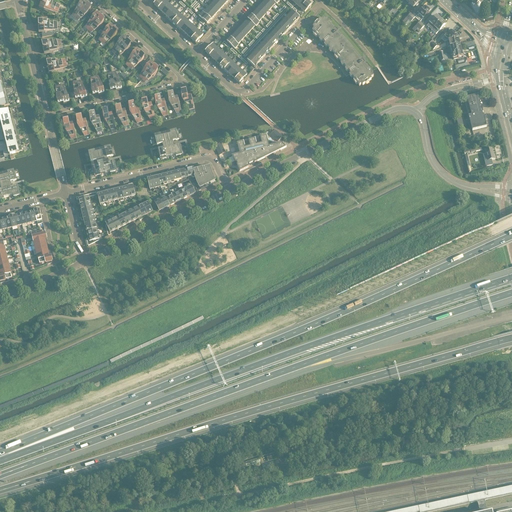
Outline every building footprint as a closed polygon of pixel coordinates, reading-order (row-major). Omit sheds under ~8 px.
[(51,1),(49,0),(43,0),(43,4),(42,4),(58,10),(60,6),(57,5),(57,4),(51,1)] [(157,2),(156,1),(156,2),(154,3),(155,4),(154,5),(158,9),(165,1),(163,0),(158,0),(158,1),(157,1),(157,2)] [(224,5),(218,0),(215,0),(214,2),(221,9),(224,5)] [(307,2),(305,0),(302,0),(297,6),(301,9),(307,2)] [(72,16),(75,18),(86,6),(87,6),(88,5),(84,1),(77,7),(77,8),(74,13),(74,14),(72,16)] [(165,1),(158,9),(162,12),(169,4),(165,1)] [(265,1),(262,5),(269,11),(272,8),(265,1)] [(221,9),(214,2),(210,6),(217,13),(221,9)] [(307,2),(301,9),(305,13),(307,10),(308,10),(311,6),(311,5),(307,2)] [(58,10),(42,4),(43,4),(41,4),(39,9),(47,13),(48,12),(54,13),(54,12),(57,13),(58,10)] [(169,4),(162,12),(165,16),(173,8),(169,4)] [(269,11),(262,5),(258,9),(265,15),(269,11)] [(86,6),(75,18),(78,21),(80,19),(81,19),(86,15),(86,16),(90,11),(88,10),(89,9),(87,6),(86,6)] [(217,13),(210,6),(207,10),(214,16),(217,13)] [(395,10),(392,7),(387,13),(390,16),(393,13),(395,10)] [(425,8),(424,7),(418,14),(423,18),(431,10),(427,7),(425,8)] [(173,8),(165,16),(169,19),(176,11),(173,8)] [(265,15),(258,9),(255,12),(262,19),(265,15)] [(214,16),(207,10),(204,14),(203,14),(210,20),(211,20),(214,16)] [(176,11),(169,19),(173,22),(173,23),(180,15),(176,11)] [(252,16),(251,16),(258,23),(259,22),(262,19),(255,12),(252,16)] [(293,12),(285,20),(292,26),(300,18),(293,12)] [(86,28),(88,31),(100,18),(101,17),(97,13),(90,19),(91,20),(87,25),(88,26),(86,28)] [(210,20),(203,14),(204,14),(203,13),(199,17),(203,20),(203,21),(207,24),(210,20)] [(405,24),(413,16),(410,13),(406,18),(402,22),(405,24)] [(180,15),(173,23),(177,26),(184,18),(180,15)] [(258,23),(251,16),(248,20),(255,26),(255,27),(256,27),(259,23),(259,22),(258,23)] [(411,22),(415,18),(413,16),(405,24),(407,26),(411,22)] [(433,28),(434,27),(441,20),(438,17),(437,18),(436,16),(428,24),(433,28)] [(57,26),(57,23),(54,23),(54,22),(47,21),(47,17),(42,17),(42,21),(40,22),(40,27),(57,26)] [(100,18),(88,31),(91,33),(93,31),(94,31),(99,27),(100,28),(103,23),(102,22),(103,21),(100,18)] [(184,18),(177,26),(177,27),(177,26),(180,30),(188,22),(184,18)] [(336,34),(338,33),(338,32),(335,29),(334,31),(329,26),(331,24),(327,20),(326,21),(324,19),(322,21),(320,20),(318,22),(320,24),(317,27),(315,25),(313,28),(314,29),(312,32),(314,33),(315,33),(318,36),(317,36),(320,39),(321,39),(323,41),(326,44),(328,46),(328,47),(330,50),(331,49),(333,51),(332,52),(336,56),(336,55),(339,59),(342,63),(343,63),(345,65),(344,66),(346,69),(347,68),(349,71),(348,71),(351,75),(352,74),(353,77),(355,80),(356,80),(358,84),(359,86),(362,84),(362,86),(368,82),(371,80),(370,79),(373,77),(372,75),(373,74),(370,71),(370,70),(367,71),(363,65),(365,64),(362,61),(361,62),(356,56),(351,50),(347,45),(341,39),(336,34)] [(255,26),(248,20),(244,24),(252,30),(255,27),(255,26)] [(285,20),(279,27),(286,34),(292,26),(285,20)] [(438,33),(445,24),(443,23),(444,22),(441,20),(434,27),(437,30),(436,31),(438,33)] [(416,30),(422,24),(419,21),(415,26),(413,28),(413,29),(411,31),(413,33),(416,30)] [(188,22),(180,30),(184,33),(192,25),(188,22)] [(252,30),(244,24),(241,27),(248,34),(252,30)] [(110,25),(103,31),(104,32),(100,37),(101,38),(99,40),(102,43),(113,30),(113,31),(114,29),(110,25)] [(192,25),(184,33),(188,37),(195,29),(192,25)] [(241,27),(237,31),(245,38),(248,34),(241,27)] [(279,27),(272,35),(279,41),(286,34),(279,27)] [(195,29),(188,37),(191,40),(192,40),(199,32),(195,29)] [(113,30),(102,43),(105,45),(107,43),(107,44),(112,40),(113,40),(117,34),(116,33),(113,31),(113,30)] [(451,31),(450,32),(448,30),(444,34),(446,36),(445,38),(449,41),(452,40),(456,35),(457,34),(454,32),(453,32),(451,31)] [(245,38),(237,31),(234,35),(241,41),(245,38)] [(199,32),(192,40),(195,43),(196,44),(196,43),(197,43),(198,43),(199,41),(199,42),(199,41),(199,40),(200,39),(203,36),(199,32)] [(241,41),(234,35),(231,38),(230,39),(231,39),(238,45),(241,41)] [(272,35),(265,42),(272,49),(279,41),(272,35)] [(452,40),(449,41),(450,47),(459,44),(460,43),(459,39),(458,40),(457,36),(456,35),(452,40)] [(430,46),(433,43),(433,42),(434,41),(431,39),(431,40),(429,38),(424,43),(428,47),(429,46),(430,46)] [(238,45),(231,39),(227,42),(227,43),(231,46),(231,47),(235,50),(239,46),(238,45)] [(50,40),(44,43),(43,43),(44,45),(45,48),(45,49),(61,45),(60,41),(57,41),(50,41),(50,40)] [(112,52),(115,55),(126,43),(123,40),(123,41),(121,40),(119,42),(117,44),(114,50),(112,52)] [(265,42),(258,50),(265,56),(272,49),(265,42)] [(126,43),(115,55),(118,58),(120,55),(120,56),(126,52),(129,48),(131,46),(126,43)] [(208,49),(207,48),(207,49),(206,50),(205,50),(206,51),(205,52),(205,53),(209,56),(216,48),(212,44),(209,48),(208,49)] [(459,44),(450,47),(452,54),(461,51),(462,50),(461,47),(460,47),(459,44)] [(61,45),(45,49),(45,48),(43,49),(44,54),(53,53),(53,52),(59,50),(59,49),(62,48),(61,45)] [(216,48),(209,56),(213,59),(220,52),(216,48)] [(126,65),(129,67),(140,55),(141,54),(137,50),(130,56),(131,57),(127,62),(128,63),(126,65)] [(258,50),(251,57),(258,64),(265,56),(258,50)] [(461,51),(452,54),(453,60),(458,59),(458,58),(463,57),(463,56),(463,52),(462,53),(461,51)] [(220,52),(213,59),(217,63),(224,55),(220,52)] [(140,55),(129,67),(131,70),(134,68),(139,64),(140,65),(143,60),(144,59),(140,55)] [(224,55),(217,63),(220,66),(228,58),(224,55)] [(258,64),(251,57),(247,61),(254,68),(258,64)] [(228,58),(220,66),(224,70),(231,62),(228,58)] [(62,60),(55,61),(55,60),(49,62),(48,62),(49,68),(66,64),(65,60),(62,61),(62,60)] [(231,62),(224,70),(225,70),(228,73),(235,65),(231,62)] [(139,77),(142,80),(154,68),(155,66),(151,63),(144,69),(141,75),(139,77)] [(66,64),(49,68),(48,68),(49,74),(58,73),(58,72),(64,69),(67,68),(66,64)] [(235,65),(228,73),(232,77),(239,69),(235,65)] [(154,68),(142,80),(145,83),(147,80),(148,81),(153,77),(158,71),(154,68)] [(239,69),(232,77),(235,80),(243,72),(239,69)] [(243,72),(235,80),(239,84),(240,84),(240,83),(241,83),(242,83),(241,83),(243,82),(243,81),(242,81),(243,80),(247,76),(243,72)] [(116,76),(116,73),(112,74),(116,90),(120,89),(119,88),(121,87),(120,81),(119,81),(117,75),(116,76)] [(116,90),(112,74),(108,75),(109,77),(108,78),(109,84),(108,84),(110,91),(116,90)] [(98,77),(94,78),(98,94),(102,93),(102,92),(104,91),(103,85),(102,86),(100,80),(99,80),(98,77)] [(91,82),(91,88),(90,89),(92,93),(93,96),(98,94),(94,78),(91,79),(91,82)] [(81,81),(77,82),(81,98),(85,98),(84,96),(86,96),(86,95),(86,91),(85,90),(82,84),(81,84),(81,81)] [(74,93),(73,93),(75,98),(75,100),(81,98),(77,82),(73,83),(74,86),(73,86),(74,93)] [(63,86),(59,87),(63,103),(64,105),(69,103),(68,94),(67,94),(65,88),(64,89),(63,86)] [(63,103),(59,87),(56,88),(56,90),(56,91),(56,97),(55,97),(58,104),(63,103)] [(182,101),(182,102),(184,102),(187,108),(188,107),(189,110),(194,109),(191,94),(187,95),(186,92),(181,93),(182,97),(178,98),(179,102),(182,101)] [(168,96),(169,106),(170,105),(174,111),(175,111),(176,113),(181,112),(177,97),(174,98),(173,95),(168,96)] [(479,95),(464,99),(472,131),(487,127),(484,116),(483,116),(482,113),(483,113),(481,106),(480,106),(480,105),(482,105),(481,103),(480,104),(480,103),(479,95)] [(155,99),(156,109),(157,109),(161,114),(162,114),(163,117),(168,115),(164,100),(161,101),(160,98),(155,99)] [(142,108),(139,109),(140,113),(143,112),(144,112),(148,117),(149,117),(150,120),(155,119),(151,104),(148,105),(147,101),(142,103),(142,108)] [(129,111),(125,112),(127,116),(130,115),(131,115),(135,121),(136,120),(137,123),(142,122),(140,113),(139,109),(138,107),(135,108),(134,105),(129,106),(129,111)] [(116,113),(112,114),(113,119),(117,119),(118,118),(122,124),(123,124),(124,127),(129,125),(127,116),(125,112),(125,110),(122,111),(121,108),(115,109),(116,113)] [(12,109),(0,112),(0,115),(1,118),(13,115),(12,109)] [(102,113),(104,122),(105,122),(109,127),(110,127),(111,130),(116,128),(113,119),(112,114),(112,113),(108,114),(108,111),(102,113)] [(89,116),(91,125),(92,125),(95,130),(97,130),(98,133),(103,132),(99,117),(95,118),(95,114),(89,116)] [(13,115),(1,118),(2,123),(14,120),(13,115)] [(76,119),(78,128),(79,128),(82,134),(84,133),(84,136),(90,135),(86,120),(82,121),(82,118),(76,119)] [(14,120),(2,123),(3,129),(16,125),(14,120)] [(63,122),(64,132),(66,131),(69,137),(71,137),(71,140),(76,138),(73,123),(69,124),(68,121),(63,122)] [(16,125),(3,129),(4,134),(17,131),(16,125)] [(17,131),(4,134),(6,139),(18,136),(17,131)] [(170,132),(170,134),(171,134),(173,142),(178,140),(179,139),(178,135),(177,135),(176,131),(170,132)] [(275,131),(270,135),(277,142),(282,137),(275,131)] [(18,136),(6,139),(7,144),(20,141),(18,136)] [(232,156),(235,163),(236,162),(237,165),(236,165),(240,172),(249,167),(249,165),(254,162),(254,163),(257,162),(286,148),(281,143),(269,146),(266,136),(260,138),(262,144),(256,145),(255,139),(248,140),(250,147),(245,148),(243,142),(237,143),(239,154),(232,156)] [(20,141),(7,144),(8,149),(21,146),(20,141)] [(221,144),(215,147),(219,156),(225,153),(221,144)] [(21,146),(8,149),(10,155),(22,152),(21,146)] [(104,149),(105,150),(107,158),(112,157),(112,156),(113,156),(112,151),(111,152),(110,147),(104,149)] [(159,151),(157,152),(158,156),(160,156),(161,160),(166,158),(166,157),(164,149),(158,151),(159,151)] [(494,159),(492,149),(485,150),(488,161),(491,160),(494,159)] [(93,168),(92,168),(93,172),(94,172),(95,176),(101,175),(100,173),(98,166),(93,167),(93,168)] [(212,176),(211,173),(210,167),(204,169),(206,174),(207,178),(210,184),(215,181),(212,176)] [(207,178),(206,174),(204,169),(199,170),(200,176),(202,181),(205,186),(210,184),(207,178)] [(202,181),(200,176),(199,170),(194,171),(193,171),(194,175),(195,177),(197,183),(198,185),(199,185),(200,188),(205,186),(202,181)] [(13,171),(7,173),(8,175),(10,182),(16,181),(15,180),(17,180),(15,175),(14,176),(13,171)] [(161,177),(154,179),(156,188),(158,187),(159,190),(161,189),(160,184),(162,183),(161,177)] [(154,179),(147,180),(150,190),(153,189),(154,191),(156,191),(155,188),(156,188),(154,179)] [(132,184),(129,185),(129,187),(127,188),(129,197),(130,200),(132,199),(131,197),(135,196),(133,186),(132,184)] [(120,187),(117,188),(117,190),(115,191),(118,200),(118,203),(124,201),(121,189),(120,187)] [(194,187),(188,190),(190,196),(197,193),(194,187)] [(127,188),(121,189),(124,201),(126,201),(126,198),(129,197),(127,188)] [(109,190),(105,191),(106,193),(104,194),(106,203),(107,206),(112,204),(109,192),(109,190)] [(188,190),(181,194),(184,199),(190,196),(188,190)] [(98,195),(101,207),(103,206),(102,204),(106,203),(104,194),(103,191),(99,192),(100,195),(98,195)] [(115,191),(109,192),(112,204),(115,204),(114,201),(118,200),(115,191)] [(181,194),(175,197),(178,202),(184,199),(181,194)] [(86,198),(86,196),(76,198),(77,200),(79,200),(80,205),(90,203),(88,198),(88,197),(86,198)] [(161,197),(160,197),(165,208),(172,205),(169,200),(166,201),(164,196),(161,197)] [(165,208),(160,197),(159,198),(160,200),(157,202),(156,199),(154,200),(154,201),(155,203),(159,212),(165,208)] [(175,197),(169,200),(172,205),(178,202),(175,197)] [(92,202),(90,203),(80,205),(82,210),(93,207),(92,202)] [(141,204),(142,206),(147,215),(152,212),(148,203),(144,205),(143,203),(141,204)] [(147,215),(142,206),(139,208),(138,205),(136,206),(137,209),(141,218),(141,217),(147,215)] [(93,207),(82,210),(83,215),(92,213),(92,210),(94,210),(93,207)] [(141,218),(137,209),(134,210),(133,208),(130,209),(132,211),(136,220),(138,219),(139,221),(142,220),(141,217),(141,218)] [(43,224),(41,215),(39,210),(34,211),(37,222),(38,225),(43,224)] [(136,220),(132,211),(129,213),(128,210),(126,212),(127,214),(131,223),(136,220)] [(95,213),(92,213),(83,215),(83,218),(81,218),(82,221),(84,221),(94,218),(93,215),(95,215),(95,213)] [(131,223),(127,214),(124,215),(123,213),(121,214),(122,216),(126,225),(131,223)] [(126,225),(122,216),(119,218),(117,216),(115,217),(117,219),(121,228),(126,225)] [(94,218),(84,221),(85,226),(95,224),(94,221),(97,220),(96,218),(94,218)] [(121,228),(117,219),(113,220),(112,218),(110,219),(111,222),(115,230),(121,228)] [(105,222),(105,226),(106,226),(109,231),(110,233),(115,230),(111,222),(108,223),(107,221),(105,222)] [(97,223),(95,224),(85,226),(87,231),(99,228),(97,223)] [(99,228),(87,231),(88,236),(97,234),(97,231),(99,230),(99,228)] [(45,233),(32,236),(34,241),(46,238),(45,233)] [(100,233),(97,234),(88,236),(89,239),(86,239),(88,246),(99,241),(99,240),(98,236),(100,236),(100,233)] [(51,257),(38,260),(40,265),(52,262),(51,257)] [(511,496),(511,489),(404,511),(437,511),(478,503),(479,508),(480,511),(487,511),(487,507),(486,502),(511,496)]
